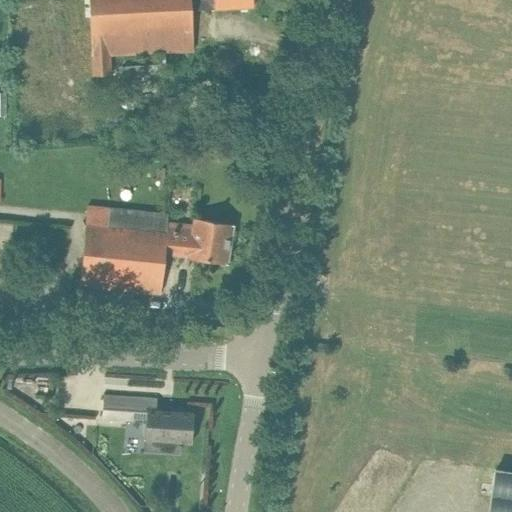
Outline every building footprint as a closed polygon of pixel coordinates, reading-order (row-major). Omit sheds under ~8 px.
[(191,10),(190,0),(88,0),(93,76),(110,75),(109,55),(193,51),(191,10)] [(190,0),(191,10),(253,7),(252,0),(190,0)] [(164,254),(165,230),(107,224),(109,207),(87,205),(81,266),(79,285),(160,293),(164,254)] [(233,224),(213,221),(192,217),(191,226),(173,223),(173,226),(165,225),(165,230),(164,254),(187,257),(226,264),(233,224)] [(156,398),(103,394),(103,395),(104,395),(102,418),(101,417),(101,418),(121,420),(121,419),(125,419),(125,420),(133,420),(133,419),(146,420),(144,440),(191,443),(191,442),(190,442),(192,413),(193,413),(193,411),(155,409),(156,399),(156,398)] [(511,511),(511,471),(495,469),(489,511),(511,511)]
